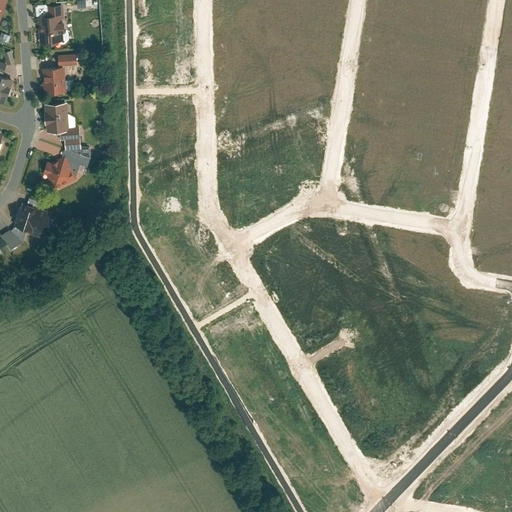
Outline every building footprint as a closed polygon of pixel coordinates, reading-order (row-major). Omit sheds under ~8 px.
[(48,5),(49,14),(38,16),(41,43),(64,41),(63,30),(66,29),(64,4),(48,5)] [(12,62),(11,50),(3,50),(3,62),(12,62)] [(78,52),(59,54),(60,64),(79,63),(78,52)] [(46,90),(67,89),(65,65),(44,66),(46,90)] [(0,98),(6,101),(14,77),(0,72),(0,98)] [(82,145),(81,135),(80,124),(70,125),(69,100),(46,101),(47,129),(62,128),(63,137),(66,137),(68,147),(82,145)] [(91,155),(65,147),(63,154),(67,152),(77,174),(81,161),(89,163),(91,155)] [(77,175),(67,153),(54,159),(50,158),(44,170),(48,172),(54,185),(77,175)] [(7,228),(19,238),(29,226),(37,233),(53,214),(36,200),(37,198),(29,191),(24,197),(23,197),(5,218),(11,223),(7,228)] [(0,246),(8,241),(0,228),(0,246)]
